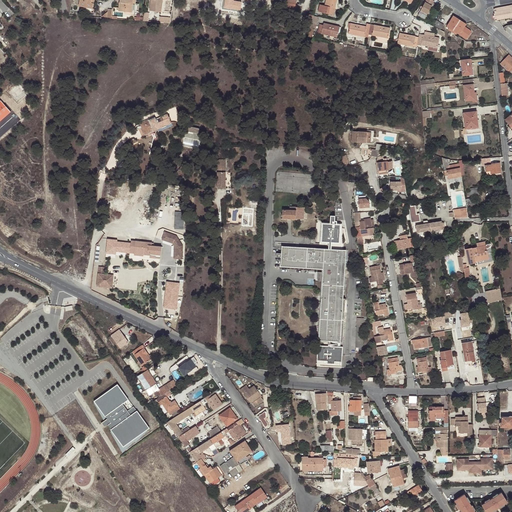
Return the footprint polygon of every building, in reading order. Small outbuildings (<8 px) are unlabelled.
[(92,9),(94,3),(91,3),(91,0),(80,0),(79,6),(92,9)] [(120,0),(119,11),(125,11),(132,12),(133,4),(135,4),(135,0),(120,0)] [(151,0),(150,10),(161,12),(162,0),(151,0)] [(289,11),(294,12),(296,0),(285,0),(284,9),(283,9),(281,16),(286,17),(287,13),(289,13),(289,11)] [(319,12),(329,14),(329,11),(334,12),(336,0),(326,0),(325,6),(320,5),(319,12)] [(434,1),(433,0),(426,0),(418,15),(425,19),(427,14),(432,5),(434,1)] [(132,12),(125,11),(125,14),(134,15),(135,4),(133,4),(132,12)] [(436,7),(432,5),(427,14),(431,16),(436,7)] [(511,5),(496,8),(493,9),(495,14),(494,14),(494,16),(493,16),(494,18),(495,18),(495,20),(511,17),(511,5)] [(453,30),(460,20),(454,16),(447,26),(449,28),(453,30)] [(466,24),(460,20),(453,30),(457,33),(467,39),(472,31),(465,27),(466,24)] [(434,25),(440,29),(443,25),(437,21),(434,25)] [(337,37),(339,32),(336,31),(337,26),(324,23),(323,25),(319,24),(317,33),(337,37)] [(388,38),(389,33),(387,33),(388,28),(371,24),(370,27),(350,23),(349,28),(348,33),(368,37),(369,34),(388,38)] [(398,43),(417,47),(417,46),(417,45),(421,46),(421,45),(437,48),(438,43),(436,42),(437,38),(419,34),(419,37),(402,34),(401,39),(399,39),(398,43)] [(501,63),(508,71),(511,66),(511,58),(509,55),(501,63)] [(471,59),(461,60),(462,76),(472,75),(471,59)] [(499,73),(501,96),(508,95),(508,92),(507,83),(505,83),(504,76),(506,76),(506,72),(504,72),(499,73)] [(465,101),(475,100),(473,84),(463,85),(465,101)] [(463,113),(465,129),(466,129),(475,128),(473,111),(463,113)] [(156,128),(157,129),(172,123),(168,115),(156,120),(155,118),(151,120),(150,119),(137,125),(136,126),(136,127),(136,128),(137,129),(138,130),(139,129),(141,129),(142,128),(144,127),(147,132),(156,128)] [(351,141),(366,143),(367,138),(370,139),(371,132),(352,131),(351,141)] [(376,150),(362,148),(361,155),(377,157),(378,156),(379,150),(376,150)] [(346,155),(341,157),(345,169),(350,167),(346,155)] [(378,156),(377,157),(376,163),(378,163),(379,174),(388,172),(387,166),(390,166),(389,162),(386,162),(386,158),(384,158),(384,156),(378,156)] [(461,175),(461,174),(460,168),(459,163),(449,165),(448,159),(445,158),(442,157),(444,171),(446,170),(448,179),(461,176),(461,175)] [(491,164),(490,158),(481,159),(482,166),(485,166),(486,174),(492,173),(501,172),(499,163),(491,164)] [(217,187),(225,187),(226,159),(216,159),(216,161),(218,161),(217,187)] [(401,182),(391,183),(391,190),(401,189),(401,187),(405,187),(405,176),(401,176),(401,182)] [(467,192),(468,196),(474,195),(479,194),(478,187),(469,189),(469,192),(467,192)] [(359,199),(359,208),(370,207),(370,201),(367,199),(359,199)] [(409,207),(411,222),(420,221),(419,214),(416,214),(415,205),(409,207)] [(296,219),(303,219),(304,207),(290,207),(290,210),(283,210),(283,219),(296,219)] [(176,211),(176,229),(186,229),(186,211),(176,211)] [(329,243),(328,249),(331,249),(332,243),(340,244),(342,225),(336,225),(337,222),(335,222),(335,217),(331,216),(330,224),(322,223),(321,229),(323,229),(322,238),(320,238),(320,244),(327,245),(327,243),(329,243)] [(359,227),(354,227),(356,237),(361,236),(361,235),(368,233),(368,235),(373,234),(372,228),(373,228),(372,222),(364,224),(363,221),(360,221),(358,222),(359,227)] [(431,235),(443,233),(442,227),(444,227),(444,226),(444,225),(444,224),(444,223),(443,222),(442,222),(441,223),(441,221),(428,223),(428,221),(423,221),(424,224),(421,224),(420,224),(416,225),(417,232),(423,231),(424,231),(431,230),(431,235)] [(173,243),(175,246),(183,246),(183,245),(176,235),(165,231),(162,239),(173,243)] [(397,249),(415,246),(414,237),(394,241),(395,244),(396,244),(397,249)] [(135,246),(131,246),(130,253),(135,254),(135,256),(144,256),(144,254),(144,251),(151,252),(151,255),(150,256),(156,257),(161,258),(162,246),(154,246),(152,246),(152,242),(136,241),(135,246)] [(472,248),(471,248),(466,249),(469,264),(475,263),(475,260),(488,258),(485,245),(484,246),(479,247),(472,248)] [(175,246),(174,258),(182,258),(183,246),(175,246)] [(343,299),(346,250),(331,249),(328,249),(282,246),(281,253),(277,253),(276,257),(281,257),(280,266),(323,269),(323,272),(322,281),(318,340),(325,341),(336,341),(343,342),(345,299),(343,299)] [(459,256),(461,270),(465,269),(467,277),(471,276),(467,255),(459,256)] [(419,266),(413,267),(412,262),(399,265),(401,274),(411,272),(411,276),(421,275),(419,266)] [(381,273),(380,265),(370,267),(372,277),(369,278),(370,283),(377,281),(377,284),(383,283),(383,280),(382,279),(384,278),(383,272),(381,273)] [(99,267),(97,286),(112,288),(113,275),(104,274),(105,267),(99,267)] [(167,281),(166,308),(181,309),(181,282),(167,281)] [(418,295),(424,294),(422,286),(416,287),(416,292),(418,291),(418,295)] [(502,287),(487,291),(490,303),(505,299),(502,287)] [(415,308),(415,309),(422,308),(420,301),(417,302),(416,293),(406,294),(408,304),(405,304),(406,309),(412,308),(415,308)] [(374,303),(377,316),(384,314),(384,316),(389,315),(388,308),(387,308),(386,303),(379,304),(379,302),(374,303)] [(443,316),(432,318),(434,327),(445,325),(445,323),(450,323),(449,317),(453,317),(452,311),(443,312),(443,316)] [(462,320),(460,321),(461,327),(470,326),(469,322),(473,322),(471,313),(461,314),(462,320)] [(356,351),(363,351),(364,318),(357,318),(356,351)] [(380,335),(374,337),(375,343),(381,342),(381,340),(389,339),(389,341),(394,340),(393,333),(392,333),(391,328),(384,330),(384,327),(379,328),(380,335)] [(127,343),(119,330),(111,335),(119,348),(127,343)] [(431,346),(430,337),(412,340),(412,344),(414,343),(415,349),(431,346)] [(336,341),(325,341),(324,345),(318,345),(317,360),(327,361),(327,363),(335,363),(335,361),(342,361),(343,346),(336,345),(336,341)] [(467,357),(468,362),(475,361),(472,341),(462,343),(464,358),(467,357)] [(141,346),(132,352),(142,365),(149,360),(146,354),(147,354),(141,346)] [(447,366),(452,365),(454,364),(451,350),(440,352),(441,360),(440,360),(442,369),(448,368),(447,366)] [(193,364),(195,362),(196,362),(193,357),(178,368),(179,370),(183,368),(188,376),(197,370),(195,366),(193,364)] [(397,371),(400,370),(399,365),(398,357),(388,359),(390,369),(387,370),(388,374),(395,373),(395,371),(397,371)] [(425,371),(425,372),(432,371),(431,367),(428,367),(427,357),(417,359),(418,366),(419,372),(423,371),(425,371)] [(168,361),(166,358),(160,362),(162,365),(163,366),(166,364),(166,363),(168,361)] [(136,377),(149,396),(159,389),(146,371),(136,377)] [(244,385),(239,379),(234,382),(239,389),(244,385)] [(165,394),(173,388),(170,383),(160,389),(161,390),(164,394),(165,394)] [(117,386),(95,402),(107,419),(101,424),(104,428),(107,426),(123,448),(149,429),(133,407),(127,411),(122,404),(128,400),(117,386)] [(249,390),(246,386),(241,390),(253,406),(263,400),(253,387),(249,390)] [(158,398),(155,400),(160,406),(162,405),(168,413),(169,412),(172,415),(180,409),(174,401),(171,403),(165,394),(164,394),(158,398)] [(206,400),(205,398),(200,401),(202,405),(207,402),(213,410),(222,404),(215,394),(206,400)] [(326,397),(325,394),(316,394),(317,410),(325,410),(325,397),(326,397)] [(355,410),(357,410),(361,410),(361,397),(357,397),(357,401),(349,400),(349,406),(348,410),(349,410),(349,411),(355,411),(355,410)] [(340,411),(340,400),(330,401),(331,412),(340,411)] [(200,401),(190,407),(194,412),(199,420),(204,416),(202,413),(206,410),(202,405),(200,401)] [(487,417),(486,403),(478,403),(478,402),(476,402),(477,413),(481,413),(481,418),(487,417)] [(173,419),(167,422),(175,433),(179,430),(176,424),(194,412),(190,407),(173,419)] [(448,423),(448,411),(444,410),(444,407),(432,407),(433,410),(429,410),(429,421),(435,421),(435,418),(443,418),(443,423),(448,423)] [(237,419),(230,408),(219,416),(226,427),(237,419)] [(266,413),(265,411),(257,417),(265,427),(267,426),(267,423),(265,419),(267,418),(266,413)] [(408,411),(408,428),(418,428),(417,411),(408,411)] [(468,433),(468,425),(468,421),(464,421),(464,417),(455,417),(456,419),(451,419),(451,425),(455,425),(455,426),(458,426),(458,433),(468,433)] [(511,417),(502,417),(502,423),(500,423),(500,427),(511,427),(511,417)] [(240,425),(244,423),(241,419),(223,431),(225,434),(228,432),(235,441),(246,433),(243,430),(241,431),(238,427),(240,425)] [(181,432),(177,435),(179,438),(196,427),(193,423),(187,427),(188,428),(181,432)] [(294,444),(293,423),(277,424),(278,432),(282,432),(282,444),(294,444)] [(217,426),(208,432),(212,438),(221,432),(217,426)] [(196,427),(179,438),(185,447),(189,444),(187,441),(186,439),(198,430),(196,427)] [(348,440),(351,440),(355,440),(355,444),(362,444),(362,429),(348,429),(348,440)] [(200,433),(198,430),(186,439),(187,441),(200,433)] [(435,441),(436,441),(440,440),(440,448),(440,455),(447,455),(447,430),(440,430),(440,434),(435,434),(435,441)] [(496,436),(496,430),(480,430),(480,447),(491,447),(491,436),(496,436)] [(225,434),(223,431),(221,432),(212,438),(210,439),(216,449),(224,444),(221,439),(226,435),(225,434)] [(373,452),(373,456),(379,456),(379,452),(388,452),(388,447),(387,439),(386,439),(386,431),(375,432),(376,439),(374,439),(375,452),(373,452)] [(210,439),(198,447),(201,452),(209,447),(212,451),(216,449),(210,439)] [(234,457),(236,460),(250,451),(246,446),(247,444),(245,441),(229,451),(232,455),(233,455),(234,457)] [(320,446),(321,453),(334,453),(333,442),(330,442),(330,446),(320,446)] [(189,453),(196,462),(201,459),(198,455),(201,452),(198,447),(192,451),(189,453)] [(509,450),(497,450),(497,455),(497,466),(503,466),(503,460),(509,460),(509,450)] [(357,458),(334,455),(334,457),(336,458),(335,464),(344,465),(344,464),(350,464),(349,468),(352,468),(352,466),(357,466),(357,458)] [(236,466),(239,464),(236,460),(234,457),(220,467),(224,474),(229,471),(236,466)] [(304,464),(304,466),(323,467),(323,458),(308,458),(308,457),(302,457),(302,464),(304,464)] [(336,458),(334,457),(333,467),(349,468),(350,464),(344,464),(344,465),(335,464),(336,458)] [(196,462),(205,475),(215,468),(213,466),(208,470),(202,461),(201,459),(196,462)] [(468,459),(457,460),(457,470),(469,470),(469,473),(475,473),(474,462),(468,462),(468,459)] [(480,462),(474,462),(475,473),(480,473),(480,470),(492,469),(492,459),(480,459),(480,462)] [(377,461),(367,462),(368,474),(380,473),(379,467),(378,467),(377,461)] [(240,473),(236,466),(229,471),(233,477),(240,473)] [(402,479),(400,470),(398,467),(388,470),(393,487),(404,484),(402,479)] [(205,475),(211,483),(221,476),(215,468),(205,475)] [(364,479),(361,473),(354,473),(354,480),(365,481),(364,479)] [(369,487),(374,496),(380,493),(372,478),(366,482),(368,486),(369,487)] [(410,499),(422,491),(418,485),(406,492),(410,499)] [(235,507),(238,511),(247,511),(248,511),(251,510),(250,509),(257,504),(258,504),(268,498),(261,488),(235,507)] [(490,511),(498,508),(507,502),(501,493),(482,505),(485,511),(490,511)] [(475,511),(464,494),(454,500),(461,511),(462,511),(475,511)]
